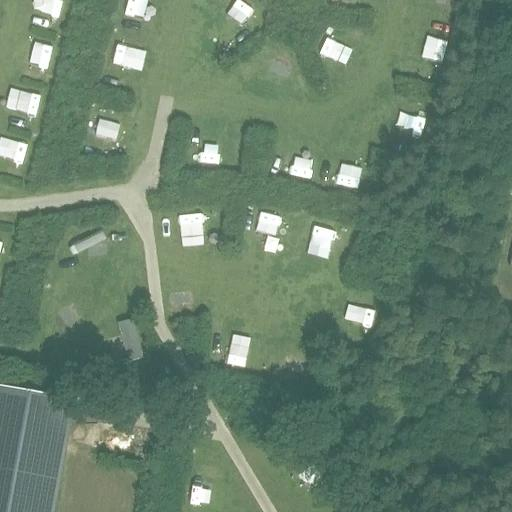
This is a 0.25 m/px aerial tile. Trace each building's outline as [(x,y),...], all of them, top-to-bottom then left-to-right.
[(36,0),(35,5),(62,12),(64,0),(36,0)] [(129,0),(126,8),(144,14),(148,0),(129,0)] [(235,0),(232,6),(255,20),(262,7),(249,0),(235,0)] [(438,0),(438,8),(460,9),(459,0),(438,0)] [(345,57),(349,42),(329,37),(325,52),(345,57)] [(445,57),(448,42),(421,37),(418,52),(445,57)] [(53,45),(44,44),(41,64),(51,65),(53,45)] [(120,44),(118,59),(138,62),(140,47),(120,44)] [(279,49),(274,68),(291,73),(297,55),(279,49)] [(14,109),(41,109),(42,91),(15,90),(14,109)] [(426,139),(428,115),(418,115),(416,138),(426,139)] [(9,144),(10,158),(28,156),(26,143),(9,144)] [(224,161),(225,150),(204,149),(204,160),(224,161)] [(186,230),(212,225),(208,210),(183,216),(186,230)] [(259,230),(278,235),(283,215),(265,210),(259,230)] [(336,249),(341,229),(321,224),(316,244),(336,249)] [(108,234),(84,236),(85,249),(109,247),(108,234)] [(366,324),(376,327),(381,307),(372,304),(366,324)] [(142,359),(132,321),(117,325),(128,363),(142,359)] [(233,358),(250,359),(251,344),(234,343),(233,358)] [(290,377),(305,378),(306,349),(291,349),(290,377)] [(53,511),(74,400),(0,387),(0,511),(53,511)]
